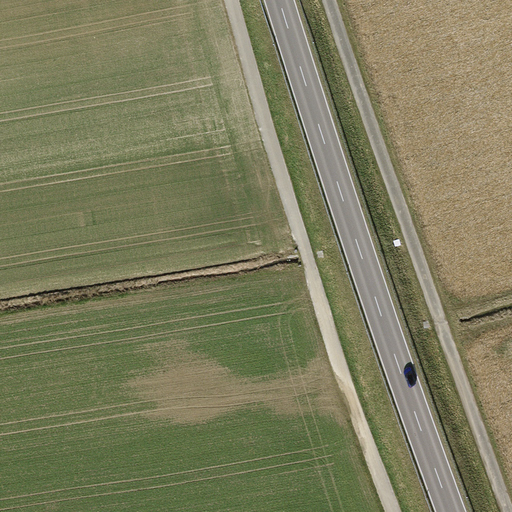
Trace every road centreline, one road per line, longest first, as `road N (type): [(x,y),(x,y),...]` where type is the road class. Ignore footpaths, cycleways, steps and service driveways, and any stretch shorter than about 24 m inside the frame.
road 1 (track): [(331,0),(509,511)]
road 2 (secondary): [(452,511),(281,0)]
